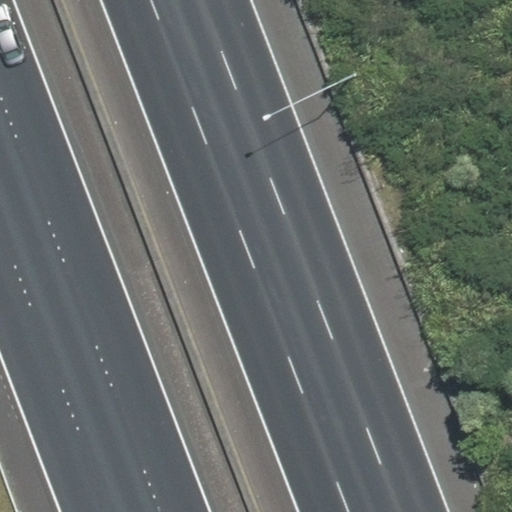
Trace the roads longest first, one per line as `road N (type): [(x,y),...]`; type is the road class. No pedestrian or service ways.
road 1 (motorway): [(145,0),(343,511)]
road 2 (motorway): [(159,511),(0,96)]
